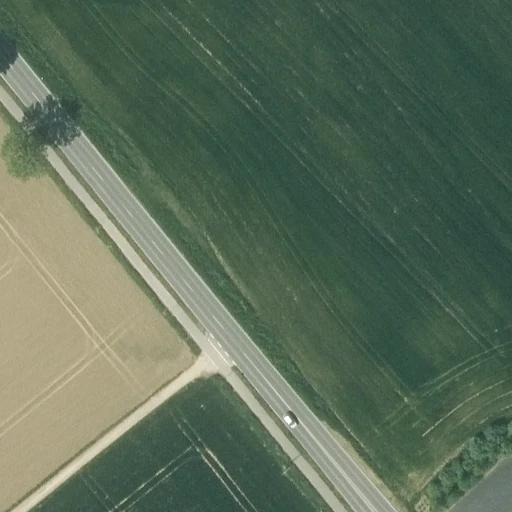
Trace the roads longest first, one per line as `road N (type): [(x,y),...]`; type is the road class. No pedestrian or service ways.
road 1 (secondary): [(374,511),(0,53)]
road 2 (track): [(22,511),(232,339)]
